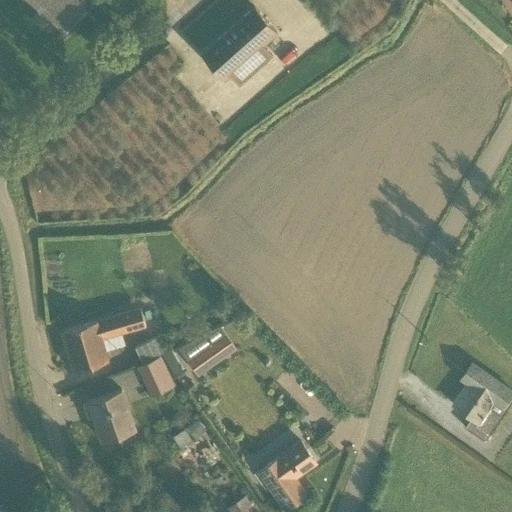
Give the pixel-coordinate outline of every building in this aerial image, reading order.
[(22,0),(37,12),(37,13),(31,21),(41,30),(48,23),(49,23),(65,35),(95,0),(22,0)] [(276,34),(253,8),(200,55),(223,81),(228,77),(239,88),(272,59),(262,47),(276,34)] [(61,334),(72,373),(108,362),(105,352),(123,347),(121,336),(144,329),(139,310),(61,334)] [(177,350),(197,377),(235,350),(218,327),(177,350)] [(134,349),(134,350),(141,364),(160,355),(169,350),(161,336),(134,349)] [(183,375),(169,350),(160,355),(175,379),(183,375)] [(154,398),(174,388),(160,358),(137,369),(150,398),(154,398)] [(511,394),(471,365),(461,380),(469,386),(465,391),(463,390),(452,405),(471,418),(464,428),(483,442),(511,401),(511,394)] [(122,392),(83,405),(88,420),(93,418),(102,443),(135,431),(122,392)] [(203,433),(196,423),(186,429),(193,440),(203,433)] [(184,431),(172,438),(178,449),(190,442),(184,431)] [(257,471),(284,509),(305,494),(294,478),(315,463),(299,441),(257,471)] [(242,511),(250,507),(244,498),(224,511),(242,511)]
